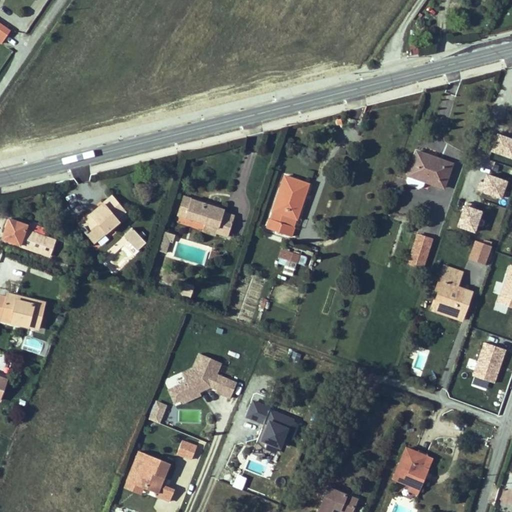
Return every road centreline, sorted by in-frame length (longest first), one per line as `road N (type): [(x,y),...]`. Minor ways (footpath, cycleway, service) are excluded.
road 1 (secondary): [(511,48),(0,171)]
road 2 (unknown): [(501,431),(439,390),(479,265)]
